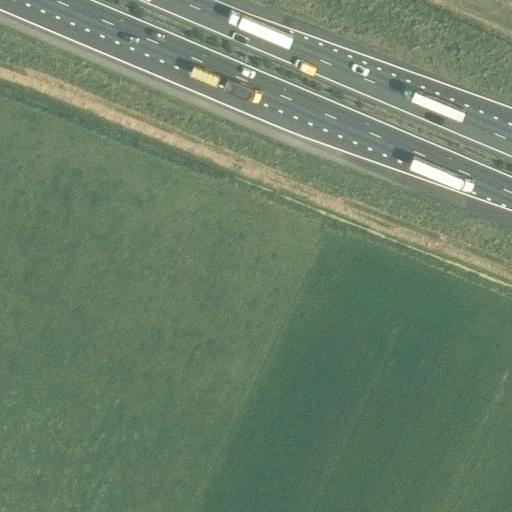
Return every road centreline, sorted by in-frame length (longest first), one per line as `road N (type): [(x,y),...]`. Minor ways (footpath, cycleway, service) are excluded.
road 1 (motorway): [(53,0),(511,192)]
road 2 (motorway): [(511,141),(179,0)]
